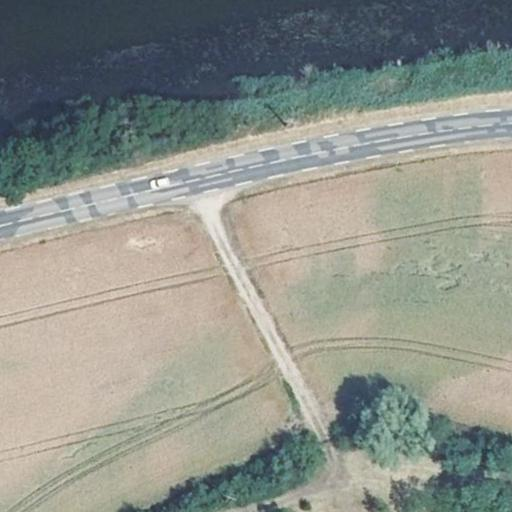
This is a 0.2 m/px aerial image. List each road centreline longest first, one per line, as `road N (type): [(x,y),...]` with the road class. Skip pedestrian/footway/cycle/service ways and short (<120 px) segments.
road 1 (tertiary): [(0,226),(293,157),(511,123)]
road 2 (track): [(191,181),(332,459),(314,485),(247,511)]
